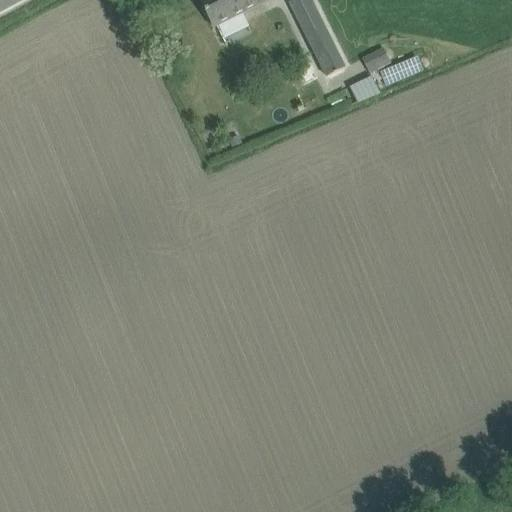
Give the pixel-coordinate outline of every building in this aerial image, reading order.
[(199,0),(214,27),(269,0),(199,0)] [(308,39),(325,31),(310,0),(297,0),(291,3),(308,39)] [(371,75),(391,65),(384,49),(363,60),(371,75)] [(390,83),(421,71),(416,57),(385,69),(390,83)] [(356,102),(378,93),(371,77),(349,87),(356,102)] [(238,137),(229,141),(232,149),(241,145),(238,137)]
